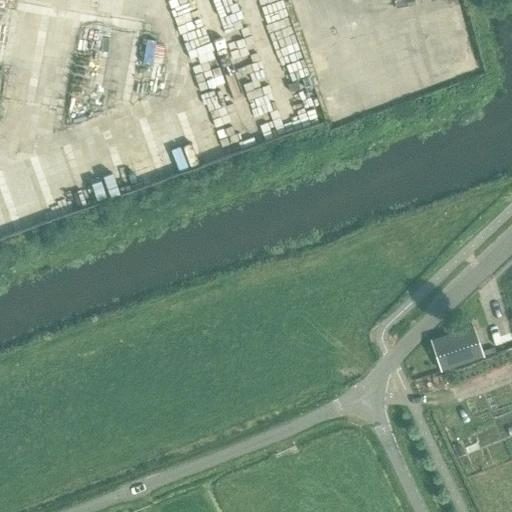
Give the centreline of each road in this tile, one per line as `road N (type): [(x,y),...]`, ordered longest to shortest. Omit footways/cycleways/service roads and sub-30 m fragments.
road 1 (unclassified): [(82,511),(366,398)]
road 2 (unclassified): [(366,398),(390,359),(511,243)]
road 3 (unclassified): [(420,511),(366,398)]
